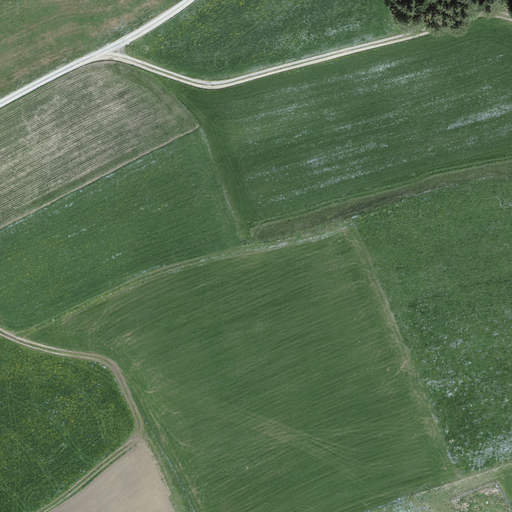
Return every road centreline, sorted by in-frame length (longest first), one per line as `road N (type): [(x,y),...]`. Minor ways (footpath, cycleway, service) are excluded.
road 1 (track): [(511,2),(212,88),(98,50)]
road 2 (track): [(179,0),(0,100)]
